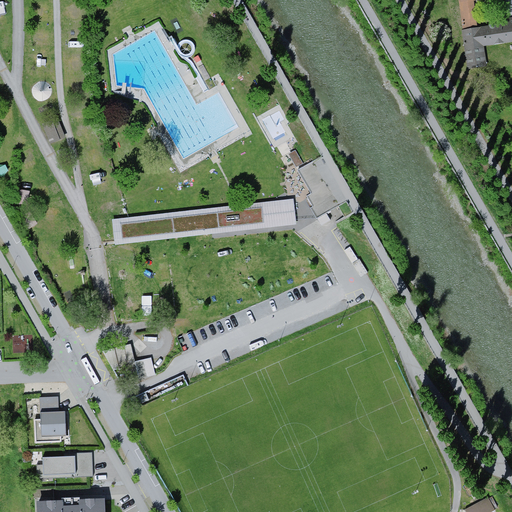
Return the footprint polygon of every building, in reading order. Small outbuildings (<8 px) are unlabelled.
[(473,3),(495,0),(458,0),(463,27),(476,25),(473,3)] [(511,16),(505,18),(505,22),(461,29),(467,68),(486,65),(483,45),(511,40),(511,16)] [(45,101),(48,99),(50,97),(51,94),(51,90),(51,87),(49,85),(46,83),(43,82),(40,82),(37,83),(34,85),(32,88),(31,91),(32,95),(33,98),(36,100),(39,101),(42,102),(45,101)] [(58,119),(42,125),(50,143),(65,138),(58,119)] [(325,213),(340,204),(316,162),(300,170),(325,213)] [(244,225),(292,220),(290,205),(243,210),(244,225)] [(179,232),(244,225),(243,210),(178,217),(179,232)] [(173,218),(120,225),(122,240),(175,233),(173,218)] [(131,343),(101,349),(123,383),(149,376),(144,359),(135,360),(131,343)] [(56,392),(36,393),(38,438),(68,437),(67,409),(57,410),(56,392)] [(36,455),(37,478),(93,476),(92,453),(36,455)] [(105,511),(105,496),(35,501),(35,511),(105,511)] [(466,506),(468,511),(489,511),(496,509),(491,496),(466,506)]
